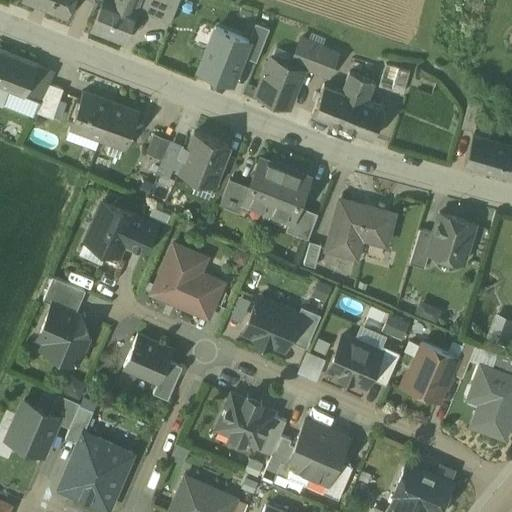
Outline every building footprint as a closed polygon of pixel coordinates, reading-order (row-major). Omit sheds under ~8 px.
[(72,0),(23,0),(66,17),(72,0)] [(139,0),(103,0),(92,29),(123,40),(135,10),(139,0)] [(179,0),(146,0),(141,12),(170,24),(179,0)] [(256,23),(249,41),(243,56),(256,61),(269,28),(256,23)] [(249,41),(214,27),(198,69),(232,83),(243,56),(249,41)] [(324,48),(301,38),(292,60),(305,65),(304,66),(315,70),(324,48)] [(38,63),(0,47),(0,104),(3,105),(9,91),(25,97),(37,66),(38,63)] [(290,66),(271,58),(257,93),(289,106),(304,66),(305,65),(292,60),(290,66)] [(410,71),(385,64),(379,86),(404,93),(410,71)] [(53,72),(37,66),(25,97),(39,102),(49,83),(53,72)] [(342,89),(325,82),(313,115),(345,127),(361,76),(349,72),(342,89)] [(377,82),(361,76),(345,127),(373,138),(386,104),(371,98),(377,82)] [(63,88),(49,83),(39,102),(35,110),(52,117),(63,88)] [(113,103),(82,91),(69,126),(100,138),(113,103)] [(482,104),(470,101),(462,127),(474,131),(482,104)] [(137,111),(113,103),(100,138),(124,146),(137,111)] [(231,144),(208,135),(196,131),(191,145),(185,143),(181,154),(187,156),(182,169),(216,182),(231,144)] [(511,143),(473,133),(464,165),(511,178),(511,143)] [(170,140),(154,134),(146,153),(162,159),(170,140)] [(170,139),(170,140),(162,159),(154,181),(167,186),(179,157),(176,156),(181,143),(170,139)] [(285,164),(262,155),(251,185),(244,201),(246,202),(267,210),(285,164)] [(308,173),(285,164),(267,210),(289,219),(291,219),(296,204),(308,173)] [(251,185),(230,177),(220,203),(242,212),(246,202),(244,201),(251,185)] [(392,210),(339,198),(328,248),(350,253),(354,234),(385,241),(392,210)] [(137,215),(102,200),(85,238),(118,252),(124,240),(126,241),(137,215)] [(318,212),(296,204),(291,219),(289,219),(285,230),(307,237),(318,212)] [(475,223),(439,213),(433,232),(428,251),(429,251),(463,262),(475,223)] [(155,223),(137,215),(126,241),(144,249),(155,223)] [(433,232),(420,228),(409,263),(424,267),(429,251),(428,251),(433,232)] [(322,245),(310,241),(304,262),(316,265),(322,245)] [(197,252),(173,242),(152,291),(208,316),(223,281),(209,275),(208,272),(199,268),(196,269),(193,262),(197,252)] [(85,289),(53,275),(43,298),(53,302),(75,311),(85,289)] [(298,312),(266,298),(258,295),(243,330),(257,336),(255,339),(269,345),(270,342),(284,348),(288,339),(299,313),(298,312)] [(416,311),(436,318),(439,306),(419,300),(416,311)] [(75,311),(53,302),(40,331),(47,334),(50,343),(47,349),(77,362),(88,336),(87,335),(89,334),(81,313),(79,314),(78,313),(75,311)] [(320,314),(301,305),(298,312),(299,313),(288,339),(306,347),(320,314)] [(511,314),(496,312),(492,334),(509,338),(511,321),(511,314)] [(381,329),(402,336),(408,320),(386,313),(381,329)] [(172,348),(137,333),(123,365),(158,380),(167,359),(172,348)] [(380,351),(357,341),(355,337),(346,333),(343,335),(342,334),(327,368),(339,373),(339,375),(353,381),(354,379),(366,385),(369,377),(381,351),(380,351)] [(476,345),(464,340),(457,357),(450,372),(462,377),(476,345)] [(457,357),(422,342),(410,370),(415,372),(410,383),(413,385),(412,387),(422,391),(423,389),(440,396),(450,372),(457,357)] [(400,352),(382,345),(380,351),(381,351),(369,377),(385,384),(400,352)] [(297,371),(318,376),(324,353),(303,348),(297,371)] [(182,365),(167,359),(158,380),(153,392),(168,398),(182,365)] [(511,415),(511,375),(481,363),(473,385),(484,389),(471,424),(504,437),(511,415)] [(86,380),(68,371),(61,387),(81,395),(86,380)] [(80,402),(57,392),(49,410),(59,415),(56,421),(69,427),(79,404),(80,402)] [(272,411),(232,393),(219,423),(232,428),(229,434),(244,441),(245,439),(257,444),(258,444),(271,413),(272,411)] [(49,410),(24,399),(7,438),(16,441),(13,447),(31,455),(34,449),(42,453),(56,421),(59,415),(49,410)] [(93,410),(79,404),(69,427),(65,437),(77,442),(83,431),(84,431),(93,410)] [(286,420),(271,413),(258,444),(257,444),(256,446),(272,453),(280,434),(286,420)] [(329,430),(305,419),(294,445),(286,463),(310,474),(329,430)] [(329,430),(310,474),(327,481),(328,482),(338,460),(347,438),(329,430)] [(132,452),(84,431),(83,431),(77,442),(58,486),(108,508),(132,452)] [(291,438),(280,434),(272,453),(265,467),(277,472),(281,461),(286,463),(294,445),(289,443),(291,438)] [(245,468),(258,473),(263,460),(251,454),(245,468)] [(352,466),(338,460),(328,482),(327,481),(323,492),(338,499),(352,466)] [(450,482),(406,463),(394,493),(397,494),(389,511),(424,511),(427,507),(438,511),(450,482)] [(228,511),(235,497),(185,476),(169,511),(228,511)] [(0,511),(5,511),(9,504),(0,500),(0,511)]
